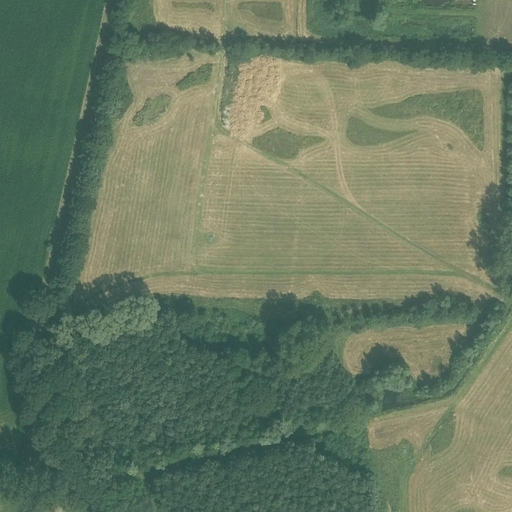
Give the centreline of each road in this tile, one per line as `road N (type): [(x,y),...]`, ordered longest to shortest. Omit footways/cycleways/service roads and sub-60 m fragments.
road 1 (track): [(226,0),(213,114),(255,151),(466,274)]
road 2 (track): [(35,314),(112,0)]
road 3 (track): [(34,470),(22,373),(35,314)]
